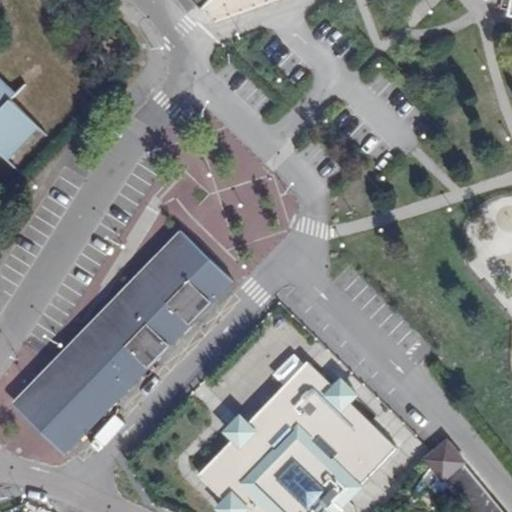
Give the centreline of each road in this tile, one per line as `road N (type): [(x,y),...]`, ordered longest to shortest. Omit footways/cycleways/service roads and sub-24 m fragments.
road 1 (tertiary): [(0,349),(135,135),(186,84),(197,52)]
road 2 (residential): [(292,262),(441,409),(511,495)]
road 3 (unclassified): [(292,262),(101,461),(85,498)]
road 4 (unclassified): [(197,52),(234,116),(318,196),(313,227),(292,262)]
road 5 (unclassified): [(321,0),(216,37),(197,52)]
